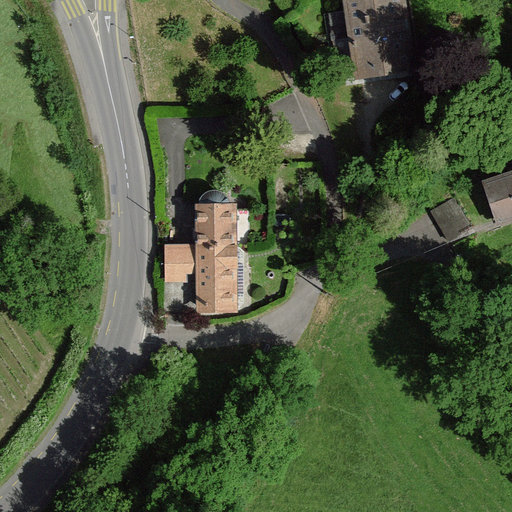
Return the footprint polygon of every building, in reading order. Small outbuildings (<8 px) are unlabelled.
[(401,0),(346,0),(357,75),(361,75),(411,68),(401,0)] [(511,173),(487,182),(500,223),(511,219),(511,173)] [(473,229),(456,198),(432,211),(449,242),(473,229)] [(234,311),(234,205),(196,205),(196,247),(166,247),(166,280),(183,280),(183,272),(196,272),(196,312),(234,311)] [(287,216),(276,215),(276,225),(287,225),(287,216)]
